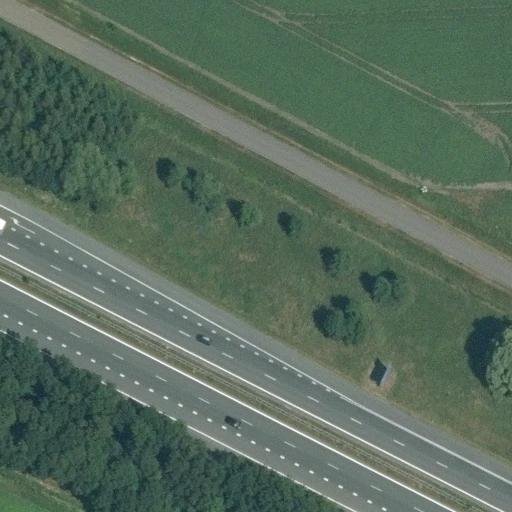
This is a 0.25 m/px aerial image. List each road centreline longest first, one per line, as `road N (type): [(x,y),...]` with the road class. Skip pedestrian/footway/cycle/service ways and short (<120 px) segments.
road 1 (unclassified): [(0,8),(511,278)]
road 2 (motorway): [(511,502),(0,241)]
road 3 (motorway): [(0,298),(419,511)]
